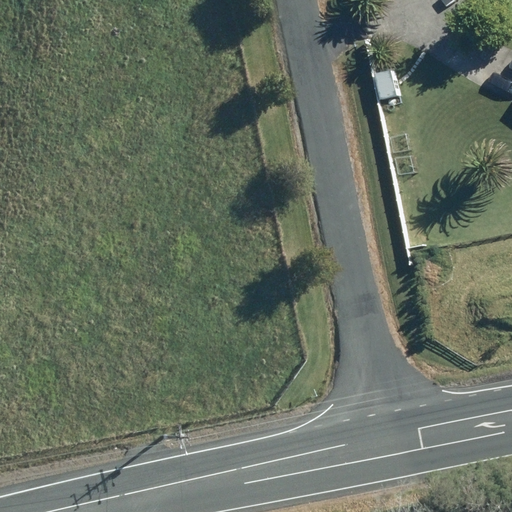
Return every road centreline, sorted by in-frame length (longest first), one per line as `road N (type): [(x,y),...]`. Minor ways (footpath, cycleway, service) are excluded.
road 1 (unclassified): [(298,0),(393,442)]
road 2 (secondary): [(55,511),(393,442)]
road 3 (secondary): [(393,442),(511,421)]
